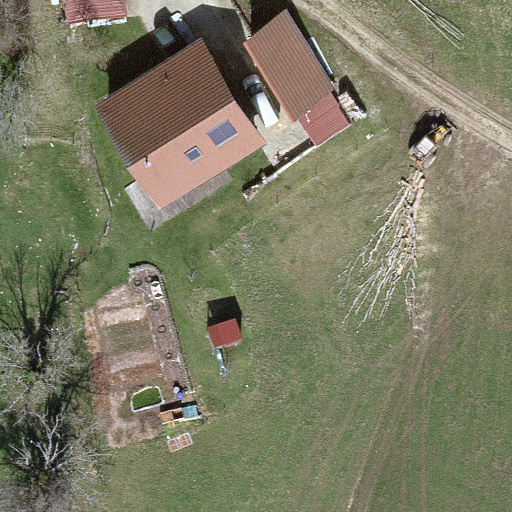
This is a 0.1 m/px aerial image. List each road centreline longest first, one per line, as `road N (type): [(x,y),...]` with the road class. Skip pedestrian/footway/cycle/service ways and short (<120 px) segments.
road 1 (track): [(450,100),(450,177),(437,256),(359,511)]
road 2 (track): [(312,0),(511,138)]
